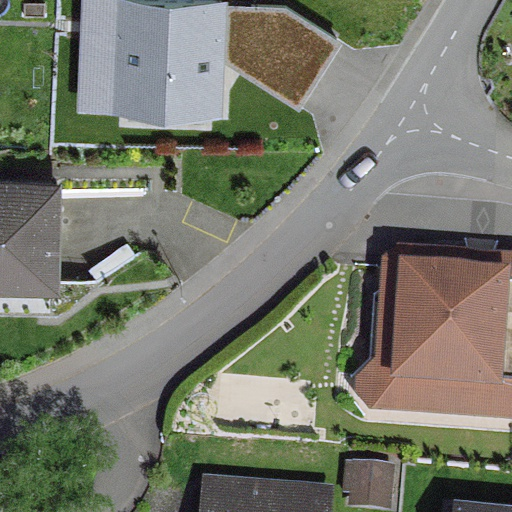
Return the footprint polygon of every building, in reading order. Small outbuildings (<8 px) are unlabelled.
[(216,110),(219,0),(116,0),(113,106),(216,110)] [(270,0),(234,59),(312,107),(350,45),(275,0),(270,0)] [(0,284),(45,285),(47,188),(0,186),(0,284)] [(511,270),(390,263),(384,374),(366,373),(364,413),(511,421),(511,270)] [(362,466),(360,508),(400,511),(403,469),(362,466)] [(323,511),(325,501),(199,491),(197,511),(323,511)]
